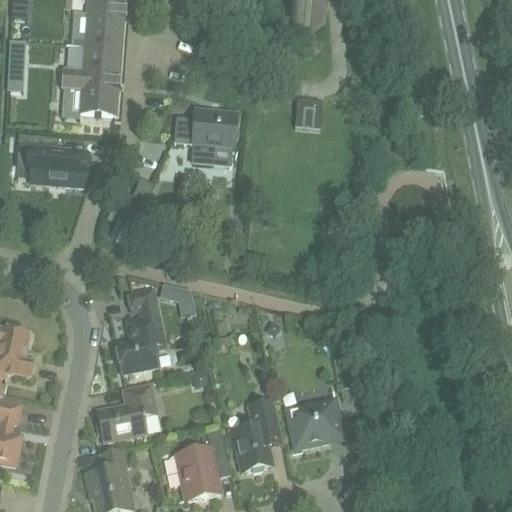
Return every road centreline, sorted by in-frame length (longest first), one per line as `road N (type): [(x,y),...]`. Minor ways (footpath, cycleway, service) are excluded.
road 1 (residential): [(138,3),(124,140),(62,286)]
road 2 (residential): [(52,511),(85,341),(75,301),(62,286)]
road 3 (primary): [(489,201),(447,0)]
road 4 (primary): [(489,201),(491,277),(511,352)]
road 5 (residential): [(334,0),(341,73),(319,88),(280,86)]
